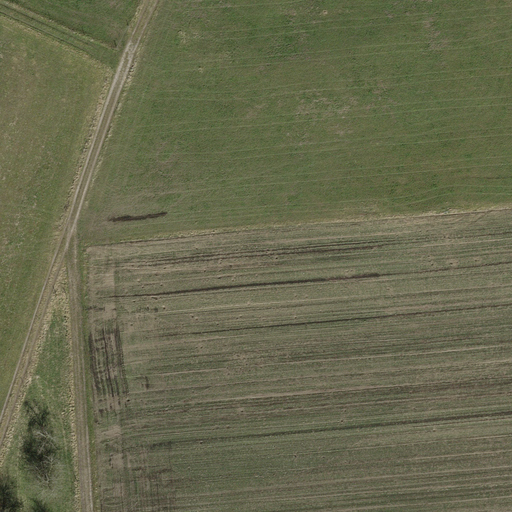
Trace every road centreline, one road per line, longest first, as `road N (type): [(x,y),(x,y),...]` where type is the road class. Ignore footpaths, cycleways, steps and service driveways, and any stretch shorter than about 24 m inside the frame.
road 1 (track): [(152,0),(111,93),(0,435)]
road 2 (track): [(71,223),(89,511)]
